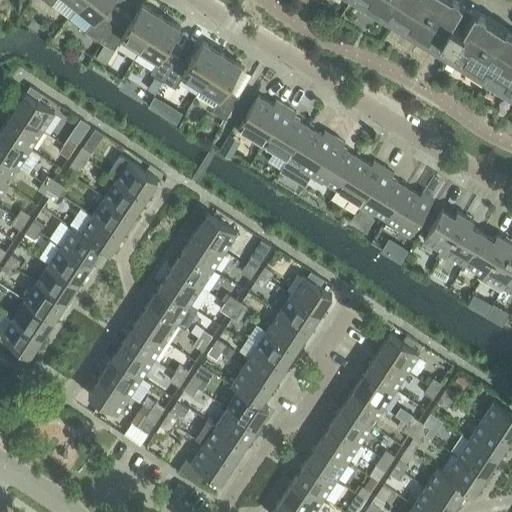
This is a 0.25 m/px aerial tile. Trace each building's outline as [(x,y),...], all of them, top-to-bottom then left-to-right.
[(103,11),(111,0),(83,0),(78,7),(94,20),(85,32),(102,42),(115,19),(103,11)] [(360,0),(435,46),(437,44),(448,51),(447,53),(511,93),(511,32),(474,9),(473,11),(461,4),(463,2),(459,0),(360,0)] [(140,49),(161,15),(142,3),(128,26),(115,19),(102,42),(114,50),(122,38),(140,49)] [(166,50),(180,27),(161,15),(140,49),(158,60),(151,72),(162,80),(177,56),(166,50)] [(201,87),(222,52),(203,41),(189,64),(177,56),(162,80),(176,88),(183,76),(201,87)] [(227,87),(242,64),(222,52),(201,87),(219,98),(212,110),(225,118),(239,95),(227,87)] [(42,130),(54,112),(26,93),(14,112),(42,130)] [(262,144),(282,112),(286,106),(276,99),(273,104),(258,95),(238,127),(252,136),(251,137),(262,144)] [(288,158),(308,125),(294,117),(296,112),(286,106),(282,112),(262,144),(274,151),(275,150),(288,158)] [(42,130),(14,112),(2,129),(31,148),(42,130)] [(311,174),(335,136),(325,130),(322,134),(308,125),(288,158),(301,166),(300,168),(311,174)] [(31,148),(2,129),(0,132),(0,153),(19,166),(31,148)] [(73,149),(78,142),(68,136),(64,143),(73,149)] [(336,188),(356,155),(342,147),(345,142),(335,136),(311,174),(323,182),(324,180),(336,188)] [(68,157),(73,149),(64,143),(58,151),(68,157)] [(87,159),(92,151),(82,145),(77,152),(87,159)] [(82,166),(87,159),(77,152),(72,160),(82,166)] [(19,166),(0,153),(0,179),(7,184),(19,166)] [(360,205),(384,166),(374,160),(371,165),(356,155),(336,188),(350,196),(349,198),(360,205)] [(145,199),(158,179),(128,160),(116,179),(145,199)] [(386,218),(406,186),(392,177),(394,173),(384,166),(360,205),(372,212),(373,210),(386,218)] [(51,187),(56,180),(47,174),(42,181),(51,187)] [(145,199),(116,179),(105,196),(133,216),(145,199)] [(61,193),(65,186),(56,180),(51,187),(61,193)] [(46,195),(51,187),(42,181),(37,189),(46,195)] [(410,236),(434,197),(424,191),(420,195),(406,186),(386,218),(399,226),(398,228),(410,236)] [(56,201),(61,193),(51,187),(46,195),(56,201)] [(133,216),(105,196),(92,215),(121,234),(133,216)] [(25,222),(30,214),(21,208),(16,216),(25,222)] [(442,256),(465,216),(457,211),(454,215),(442,208),(424,240),(440,249),(438,253),(442,256)] [(237,233),(209,214),(197,232),(225,251),(237,233)] [(121,234),(92,215),(81,233),(101,248),(109,253),(121,234)] [(20,229),(25,222),(16,216),(11,223),(20,229)] [(464,263),(482,232),(471,225),(474,220),(465,216),(442,256),(446,258),(448,254),(464,263)] [(39,231),(44,223),(34,217),(30,224),(39,231)] [(34,238),(39,231),(30,224),(25,232),(34,238)] [(101,248),(81,233),(73,228),(61,246),(89,265),(101,248)] [(225,251),(197,232),(184,250),(213,269),(225,251)] [(482,278),(505,238),(497,234),(494,238),(482,232),(464,263),(480,272),(477,276),(482,278)] [(504,286),(511,271),(511,249),(510,248),(511,245),(511,242),(505,238),(482,278),(486,281),(488,277),(504,286)] [(89,265),(61,246),(49,264),(77,283),(89,265)] [(262,260),(267,252),(259,246),(254,254),(262,260)] [(213,269),(184,250),(172,268),(201,287),(213,269)] [(402,263),(407,254),(401,251),(395,259),(402,263)] [(15,267),(20,259),(11,253),(6,261),(15,267)] [(255,270),(260,263),(251,256),(246,264),(255,270)] [(10,274),(15,267),(6,261),(1,268),(10,274)] [(77,283),(49,264),(37,282),(66,301),(77,283)] [(250,277),(255,270),(246,264),(241,271),(250,277)] [(269,279),(274,272),(264,265),(260,273),(269,279)] [(201,287),(172,268),(161,286),(189,305),(201,287)] [(264,287),(269,279),(260,273),(254,280),(264,287)] [(333,295),(304,276),(292,294),(321,314),(333,295)] [(66,301),(37,282),(25,301),(54,320),(66,301)] [(189,305),(161,286),(149,304),(178,323),(189,305)] [(505,320),(510,310),(476,292),(470,302),(505,320)] [(233,308),(238,300),(229,294),(224,301),(233,308)] [(321,314),(292,294),(280,312),(309,332),(321,314)] [(242,314),(248,306),(238,300),(233,308),(242,314)] [(54,320),(25,301),(13,318),(42,337),(54,320)] [(228,315),(233,308),(224,301),(219,309),(228,315)] [(165,341),(178,323),(149,304),(137,322),(165,341)] [(238,321),(242,314),(233,308),(228,315),(238,321)] [(309,332),(280,312),(267,331),(296,350),(309,332)] [(42,337),(13,318),(1,337),(30,356),(42,337)] [(165,341),(137,322),(124,340),(153,359),(165,341)] [(207,342),(212,334),(203,328),(198,336),(207,342)] [(296,350),(267,331),(255,349),(284,369),(296,350)] [(402,341),(391,334),(379,352),(408,371),(420,353),(413,348),(402,341)] [(407,335),(402,341),(413,348),(417,342),(407,335)] [(203,349),(207,342),(198,336),(193,343),(203,349)] [(221,351),(226,344),(217,337),(212,345),(221,351)] [(153,359),(124,340),(113,358),(142,377),(153,359)] [(216,359),(221,351),(212,345),(207,352),(216,359)] [(284,369),(255,349),(244,366),(273,385),(284,369)] [(408,371),(379,352),(367,370),(396,389),(408,371)] [(142,377),(113,358),(101,376),(130,395),(142,377)] [(183,379),(188,371),(179,365),(174,372),(183,379)] [(273,385),(244,366),(231,386),(239,391),(261,404),(273,385)] [(396,389),(367,370),(356,387),(384,406),(396,389)] [(179,386),(183,379),(174,372),(169,380),(179,386)] [(198,387),(202,380),(193,374),(189,380),(198,387)] [(117,414),(130,395),(101,376),(88,395),(117,414)] [(438,390),(442,383),(433,377),(429,384),(438,390)] [(193,395),(198,387),(189,380),(183,388),(193,395)] [(433,398),(438,390),(429,384),(423,392),(433,398)] [(452,399),(456,392),(447,386),(442,393),(452,399)] [(372,425),(384,406),(356,387),(343,406),(372,425)] [(257,427),(269,409),(261,404),(239,391),(228,408),(257,427)] [(446,407),(452,399),(442,393),(437,401),(446,407)] [(160,414),(165,407),(155,401),(151,408),(160,414)] [(511,436),(511,412),(494,401),(481,420),(510,439),(511,436)] [(372,425),(343,406),(332,424),(360,442),(372,425)] [(155,422),(160,414),(151,408),(146,415),(155,422)] [(257,427),(228,408),(216,425),(245,444),(257,427)] [(174,423),(179,416),(169,410),(164,417),(174,423)] [(417,427),(421,421),(412,415),(407,421),(416,427),(417,427)] [(169,431),(174,423),(164,417),(159,424),(169,431)] [(416,427),(407,421),(402,418),(396,426),(411,435),(416,427)] [(510,439),(481,420),(469,438),(499,457),(510,439)] [(426,433),(430,427),(421,421),(417,427),(426,433)] [(360,442),(332,424),(320,441),(348,460),(360,442)] [(245,444),(216,425),(204,444),(233,463),(245,444)] [(413,452),(426,433),(417,427),(416,427),(411,435),(413,437),(406,447),(413,452)] [(499,457),(469,438),(458,455),(487,474),(499,457)] [(348,460),(320,441),(308,460),(336,479),(348,460)] [(233,463),(204,444),(191,463),(207,473),(221,482),(233,463)] [(390,462),(395,455),(385,449),(381,456),(390,462)] [(458,455),(446,473),(446,474),(467,487),(467,488),(475,493),(487,474),(458,455)] [(385,470),(390,462),(381,456),(376,464),(385,470)] [(207,473),(191,463),(186,458),(178,470),(199,484),(207,473)] [(417,473),(407,467),(409,464),(399,458),(395,465),(404,471),(414,478),(417,473)] [(336,479),(308,460),(296,478),(324,497),(336,479)] [(399,479),(404,471),(395,465),(389,473),(399,479)] [(467,487),(446,474),(446,473),(438,468),(426,486),(456,505),(467,488),(467,487)] [(314,511),(324,497),(296,478),(284,495),(309,511),(314,511)] [(371,491),(353,479),(349,485),(357,490),(367,497),(371,491)] [(451,511),(456,505),(426,486),(414,504),(426,511),(451,511)] [(361,506),(367,497),(357,490),(352,500),(361,506)] [(380,507),(385,500),(376,494),(371,501),(380,507)] [(309,511),(284,495),(273,511),(309,511)] [(353,506),(338,496),(334,501),(349,511),(353,506)] [(370,511),(377,511),(380,507),(371,501),(366,509),(370,511)]
